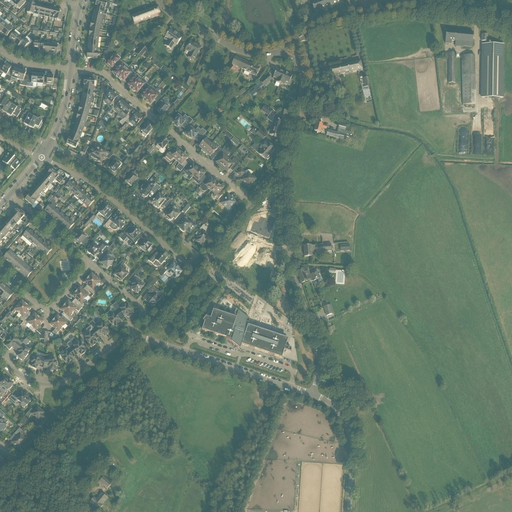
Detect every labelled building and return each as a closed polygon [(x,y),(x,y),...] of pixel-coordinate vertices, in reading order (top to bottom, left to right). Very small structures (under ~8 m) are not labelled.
[(19,10),(26,2),(23,0),(19,0),(15,5),(19,10)] [(329,7),(326,0),(314,0),(315,1),(311,3),(314,12),(329,7)] [(95,6),(105,10),(107,10),(108,11),(110,5),(107,4),(102,2),(100,2),(97,1),(95,6)] [(27,13),(33,15),(33,14),(35,6),(35,5),(29,4),(27,13)] [(94,12),(103,15),(106,15),(107,10),(105,10),(95,6),(96,7),(95,10),(94,12)] [(134,25),(156,16),(161,15),(157,6),(153,8),(152,8),(131,16),(134,25)] [(57,11),(55,19),(55,20),(61,22),(63,12),(57,11)] [(93,17),(93,18),(102,20),(105,21),(106,15),(103,15),(94,12),(94,15),(93,17)] [(104,26),(105,21),(102,20),(93,18),(92,23),(101,25),(104,26)] [(3,23),(0,26),(0,31),(2,33),(7,27),(9,25),(4,21),(3,23)] [(90,29),(91,29),(90,30),(100,31),(101,25),(92,23),(91,23),(91,26),(90,29)] [(7,37),(12,31),(7,27),(2,33),(7,37)] [(171,29),(164,39),(167,42),(164,46),(172,51),(176,45),(177,45),(181,39),(182,37),(177,34),(177,33),(176,34),(175,33),(175,32),(171,29)] [(14,43),(18,37),(20,35),(15,30),(13,33),(14,33),(9,39),(14,43)] [(472,47),(472,38),(473,33),(446,30),(446,35),(445,44),(451,44),(451,41),(455,41),(455,46),(463,47),(463,46),(472,47)] [(18,47),(24,40),(25,39),(21,35),(20,35),(18,37),(14,43),(18,47)] [(30,48),(30,45),(29,44),(24,40),(18,47),(19,45),(24,49),(25,49),(29,50),(30,48)] [(29,50),(29,51),(30,49),(33,49),(33,51),(39,52),(40,43),(35,42),(34,41),(32,42),(31,45),(30,45),(30,48),(29,50)] [(196,56),(201,47),(190,41),(187,46),(185,50),(190,53),(188,58),(194,61),(196,56)] [(61,45),(58,45),(52,43),(52,46),(51,53),(57,54),(57,51),(60,51),(61,45)] [(502,98),(503,45),(482,44),(481,98),(502,98)] [(146,52),(147,51),(142,46),(136,54),(141,58),(143,56),(146,52)] [(120,59),(117,55),(115,57),(114,56),(114,57),(113,56),(110,59),(111,60),(108,63),(107,64),(112,68),(114,66),(116,67),(121,62),(119,60),(120,59)] [(462,105),(476,105),(474,55),(461,56),(462,105)] [(235,57),(232,65),(245,71),(244,71),(256,76),(260,68),(235,57)] [(339,79),(338,75),(362,70),(361,66),(360,61),(329,68),(331,76),(332,80),(339,79)] [(123,64),(121,62),(116,67),(118,69),(117,71),(114,74),(117,76),(116,77),(118,79),(129,67),(124,63),(123,64)] [(10,70),(11,68),(6,65),(5,65),(6,65),(4,68),(1,66),(2,65),(1,65),(0,66),(0,74),(2,76),(3,74),(6,76),(10,70)] [(231,65),(223,74),(228,78),(235,69),(231,65)] [(130,79),(134,74),(132,72),(133,71),(129,67),(118,79),(120,81),(121,80),(124,82),(126,79),(128,77),(130,79)] [(5,77),(4,79),(10,81),(16,83),(17,80),(20,71),(14,69),(14,70),(13,73),(10,70),(6,76),(5,77)] [(280,84),(284,73),(276,70),(273,78),(277,79),(276,82),(280,84)] [(26,74),(26,73),(20,71),(17,80),(20,81),(19,85),(26,87),(26,84),(27,84),(27,81),(28,77),(25,76),(26,73),(26,74)] [(284,73),(280,84),(282,85),(283,86),(284,84),(290,86),(292,81),(290,80),(292,76),(288,75),(288,74),(285,73),(284,73)] [(37,84),(38,75),(32,74),(31,75),(32,75),(31,78),(28,77),(27,81),(27,84),(26,84),(26,87),(33,88),(33,87),(37,88),(37,84)] [(136,76),(134,74),(130,79),(132,81),(130,83),(128,85),(130,87),(129,88),(132,90),(142,79),(137,75),(136,76)] [(44,76),(38,75),(37,84),(43,85),(43,86),(46,86),(46,85),(47,80),(47,79),(44,79),(44,76)] [(264,86),(272,79),(269,75),(254,88),(257,92),(263,86),(264,86)] [(54,77),(47,76),(47,79),(47,80),(46,85),(51,85),(51,89),(56,90),(57,80),(57,81),(53,80),(53,77),(54,77)] [(84,86),(94,87),(94,81),(96,81),(96,78),(97,78),(97,77),(89,76),(89,80),(84,80),(84,86)] [(213,84),(217,81),(211,76),(208,80),(213,84)] [(189,86),(192,79),(187,77),(184,84),(189,86)] [(143,91),(148,85),(146,84),(146,83),(142,79),(132,90),(134,92),(135,91),(137,93),(139,91),(141,89),(143,91)] [(142,96),(141,97),(143,98),(143,99),(143,100),(145,102),(155,90),(151,86),(150,87),(148,85),(143,91),(145,92),(143,94),(143,95),(142,96)] [(157,102),(159,100),(161,97),(159,95),(160,94),(155,90),(145,102),(147,104),(148,103),(150,105),(153,102),(153,103),(154,100),(157,102)] [(109,91),(104,97),(107,99),(105,101),(106,103),(105,104),(109,107),(108,108),(110,110),(115,104),(114,103),(115,102),(115,101),(115,100),(117,97),(112,93),(111,94),(109,91)] [(162,116),(163,116),(164,114),(163,114),(170,106),(169,105),(167,103),(168,102),(168,101),(168,100),(168,99),(167,99),(167,98),(166,98),(165,98),(164,98),(164,99),(163,99),(157,106),(159,108),(157,111),(160,114),(160,115),(161,116),(162,116)] [(8,101),(8,100),(8,99),(7,99),(6,99),(5,99),(4,100),(4,101),(3,100),(0,103),(0,106),(3,109),(2,111),(6,114),(12,105),(8,102),(8,101)] [(120,114),(127,106),(122,101),(118,106),(115,104),(110,110),(108,113),(109,113),(108,114),(112,116),(114,112),(113,112),(114,111),(117,114),(118,113),(120,114)] [(17,108),(12,105),(6,114),(11,117),(12,115),(17,117),(16,118),(21,112),(20,111),(20,110),(21,109),(21,108),(20,108),(20,107),(19,107),(18,107),(17,107),(17,108)] [(120,114),(118,116),(119,117),(122,120),(119,122),(122,126),(122,125),(123,126),(123,125),(130,117),(128,115),(130,113),(132,110),(127,106),(120,114)] [(268,116),(272,112),(264,106),(261,111),(268,116)] [(88,115),(90,109),(80,107),(78,112),(88,115)] [(29,114),(29,113),(29,112),(28,112),(27,112),(26,112),(25,112),(25,113),(24,114),(23,113),(20,120),(25,122),(24,124),(28,127),(33,117),(29,115),(29,114)] [(83,115),(78,114),(77,114),(78,114),(76,119),(86,122),(88,117),(83,115)] [(130,117),(123,125),(125,127),(126,128),(128,125),(129,124),(132,127),(133,126),(135,127),(142,119),(137,114),(134,117),(132,117),(131,118),(131,117),(130,117)] [(188,118),(185,115),(182,119),(178,116),(172,123),(175,125),(174,126),(177,128),(180,125),(181,127),(185,122),(189,126),(193,121),(189,117),(188,118)] [(38,119),(33,117),(28,127),(33,129),(35,127),(39,129),(43,123),(41,122),(42,121),(42,120),(42,119),(41,119),(41,118),(40,118),(39,118),(39,119),(38,119)] [(84,128),(86,122),(76,119),(77,120),(75,124),(75,125),(84,128)] [(281,132),(281,131),(283,123),(279,122),(279,121),(274,120),(271,129),(268,133),(270,134),(270,135),(274,136),(274,137),(279,138),(280,138),(280,137),(279,137),(281,132)] [(143,122),(138,127),(142,130),(141,131),(143,133),(141,134),(145,138),(152,130),(153,129),(154,128),(153,127),(153,126),(152,126),(151,127),(148,124),(146,125),(143,122)] [(326,129),(327,126),(323,125),(316,123),(314,131),(320,133),(322,128),(326,129)] [(84,128),(75,125),(75,124),(75,125),(73,130),(73,129),(73,130),(82,133),(84,128)] [(345,130),(346,126),(340,124),(337,133),(328,130),(326,136),(343,140),(346,130),(345,130)] [(198,135),(201,138),(204,135),(206,132),(202,129),(201,131),(198,128),(195,132),(191,128),(185,134),(186,135),(185,135),(188,138),(189,138),(191,139),(192,138),(194,139),(198,135)] [(80,138),(82,133),(73,130),(73,129),(73,130),(71,135),(80,138)] [(258,132),(254,129),(251,133),(255,136),(256,135),(262,141),(266,137),(259,131),(258,132)] [(80,138),(71,135),(69,140),(69,139),(69,140),(78,143),(80,138)] [(204,153),(211,145),(206,140),(208,138),(204,135),(201,138),(198,142),(201,144),(199,147),(202,150),(201,150),(204,153)] [(158,151),(160,153),(162,154),(163,154),(164,153),(165,152),(165,150),(165,149),(164,148),(169,143),(166,140),(166,139),(166,138),(165,137),(164,137),(163,137),(162,139),(156,147),(159,150),(158,151)] [(76,149),(78,144),(78,143),(69,140),(66,145),(76,149)] [(101,150),(93,145),(94,141),(92,140),(90,142),(89,146),(88,147),(91,148),(93,149),(89,156),(91,157),(91,158),(92,158),(91,159),(93,160),(94,160),(101,150)] [(211,145),(204,153),(207,155),(210,157),(212,155),(213,154),(216,157),(219,153),(222,150),(218,147),(213,143),(211,145)] [(275,150),(267,143),(265,145),(264,144),(260,149),(257,147),(254,150),(265,160),(266,160),(268,160),(270,158),(270,156),(269,156),(270,156),(269,156),(275,150)] [(179,151),(177,149),(173,153),(171,151),(167,155),(164,158),(168,162),(169,162),(172,159),(173,159),(176,161),(182,154),(182,152),(180,151),(179,151)] [(106,153),(101,150),(94,160),(95,160),(95,161),(97,163),(97,162),(98,162),(99,162),(98,162),(99,161),(101,163),(105,157),(106,158),(109,160),(114,154),(111,152),(110,154),(108,152),(106,153)] [(221,168),(228,160),(225,158),(228,155),(223,150),(217,156),(220,159),(217,163),(219,165),(219,166),(221,168)] [(6,157),(2,162),(7,166),(5,167),(9,170),(10,168),(11,167),(15,170),(20,164),(14,158),(14,157),(10,153),(6,157)] [(182,154),(176,161),(178,163),(178,165),(176,168),(176,169),(180,172),(183,169),(186,165),(184,163),(187,158),(185,156),(185,155),(183,154),(182,154)] [(111,159),(108,163),(111,166),(109,168),(112,171),(111,172),(112,173),(112,174),(113,174),(114,173),(116,172),(115,172),(122,164),(118,161),(117,162),(115,161),(114,162),(111,159)] [(239,164),(234,159),(231,163),(228,160),(221,168),(224,171),(225,170),(227,172),(231,168),(234,170),(239,164)] [(187,179),(189,180),(188,180),(189,181),(192,177),(199,169),(197,167),(196,167),(195,168),(193,165),(192,166),(190,169),(187,167),(185,169),(183,172),(189,176),(187,179)] [(59,184),(60,184),(61,182),(64,184),(68,179),(65,177),(63,181),(58,177),(59,176),(51,169),(47,174),(55,180),(59,184)] [(205,179),(202,176),(204,174),(202,172),(202,171),(199,169),(192,177),(193,177),(195,179),(194,180),(199,185),(205,179)] [(246,175),(245,174),(245,173),(241,169),(240,170),(236,174),(241,178),(242,177),(243,178),(241,181),(244,183),(244,182),(246,184),(247,185),(249,187),(251,185),(253,182),(254,182),(256,180),(248,173),(246,175)] [(131,186),(137,179),(136,177),(137,176),(133,172),(127,180),(126,180),(125,181),(125,182),(125,183),(126,184),(127,184),(128,184),(131,186)] [(55,180),(47,174),(48,175),(44,179),(51,184),(54,180),(55,180)] [(47,189),(51,184),(44,179),(41,183),(47,189)] [(213,181),(211,179),(208,183),(206,180),(200,187),(202,188),(202,189),(202,190),(202,191),(203,191),(204,192),(205,192),(205,191),(206,191),(208,189),(211,191),(217,184),(216,184),(217,183),(215,181),(213,181)] [(73,183),(73,182),(71,181),(65,187),(69,192),(76,184),(74,182),(73,183)] [(43,193),(47,189),(41,183),(37,187),(43,193)] [(161,188),(155,183),(153,185),(152,185),(150,186),(149,186),(147,185),(146,186),(145,184),(139,190),(141,192),(143,194),(142,195),(142,196),(144,198),(145,197),(146,197),(149,193),(150,193),(151,192),(155,195),(161,188)] [(78,187),(77,186),(78,186),(76,184),(69,192),(74,196),(80,189),(78,187)] [(217,184),(211,191),(214,194),(213,194),(212,195),(211,196),(211,197),(211,198),(212,198),(212,199),(213,199),(214,199),(215,199),(217,201),(220,197),(222,195),(219,192),(221,190),(222,189),(221,188),(220,187),(220,186),(218,184),(217,184)] [(40,197),(43,193),(37,187),(33,192),(40,197)] [(83,191),(82,191),(82,190),(80,189),(74,196),(79,200),(85,192),(83,190),(83,191)] [(40,197),(33,192),(30,196),(29,195),(36,202),(36,201),(40,197)] [(87,195),(87,194),(85,192),(79,200),(83,204),(90,196),(89,197),(87,195)] [(173,200),(178,194),(176,192),(170,200),(167,198),(165,200),(159,195),(154,201),(154,200),(153,201),(153,202),(151,203),(154,205),(153,206),(155,208),(156,207),(158,209),(161,205),(162,206),(162,207),(164,209),(171,201),(172,199),(173,200)] [(32,206),(36,202),(29,195),(25,200),(32,206)] [(228,195),(220,204),(227,210),(229,213),(232,209),(231,209),(234,205),(233,205),(235,203),(233,201),(234,200),(232,198),(228,195)] [(92,199),(91,199),(92,198),(90,196),(83,204),(88,208),(94,201),(92,199)] [(49,215),(55,208),(57,205),(54,203),(55,202),(55,201),(52,199),(53,199),(52,199),(47,205),(49,206),(45,211),(47,213),(47,214),(48,215),(49,215)] [(104,207),(98,213),(104,217),(105,216),(108,219),(112,214),(109,212),(109,211),(110,210),(107,207),(108,206),(107,205),(106,205),(105,204),(105,205),(103,206),(104,207)] [(185,214),(190,208),(187,205),(182,212),(185,214)] [(169,207),(165,212),(168,214),(166,217),(167,217),(167,219),(168,220),(170,220),(171,221),(173,218),(175,220),(177,218),(179,215),(180,213),(177,210),(176,210),(177,209),(174,206),(172,209),(169,207)] [(54,219),(60,212),(55,208),(49,215),(51,217),(51,216),(54,219)] [(19,211),(17,209),(13,214),(14,214),(20,220),(21,219),(24,215),(26,217),(28,216),(21,210),(19,211)] [(58,223),(65,216),(60,212),(54,219),(57,221),(56,222),(58,223)] [(14,214),(10,218),(16,224),(20,220),(14,214)] [(125,222),(122,219),(123,219),(122,218),(123,218),(119,214),(115,218),(116,219),(114,221),(111,218),(109,220),(105,225),(108,229),(110,227),(112,229),(113,230),(114,230),(115,230),(116,230),(116,229),(117,229),(118,228),(119,229),(119,228),(120,229),(120,228),(121,229),(122,229),(122,228),(123,228),(123,227),(123,226),(123,225),(122,225),(125,222)] [(63,228),(69,220),(65,216),(58,223),(60,225),(61,224),(63,227),(63,228)] [(255,224),(253,233),(270,237),(276,219),(270,217),(267,227),(255,224)] [(13,228),(16,224),(10,218),(6,223),(13,228)] [(184,219),(177,227),(180,229),(179,229),(179,230),(180,230),(180,231),(181,231),(181,232),(182,232),(183,232),(184,232),(185,231),(186,230),(187,231),(190,233),(193,230),(196,226),(192,223),(190,221),(188,223),(187,222),(187,221),(187,220),(187,219),(186,219),(185,219),(184,219)] [(68,231),(74,224),(69,220),(63,228),(65,229),(65,228),(68,231)] [(11,234),(13,232),(11,231),(13,228),(6,223),(2,227),(9,233),(11,234)] [(205,242),(208,238),(207,236),(205,233),(206,232),(207,228),(204,227),(205,226),(203,225),(195,234),(198,237),(198,238),(198,239),(196,241),(198,243),(198,244),(200,245),(203,242),(205,242)] [(0,232),(5,237),(9,233),(2,227),(0,229),(0,232)] [(121,234),(119,236),(120,237),(119,238),(123,242),(127,238),(132,243),(129,246),(132,248),(134,247),(133,246),(137,243),(141,237),(138,235),(140,233),(139,233),(139,232),(136,229),(136,230),(133,228),(131,230),(128,228),(126,230),(122,235),(121,234)] [(31,232),(28,229),(22,236),(27,240),(34,233),(32,231),(31,232)] [(32,244),(38,237),(35,235),(36,234),(34,233),(27,240),(32,244)] [(88,241),(85,239),(86,237),(81,233),(76,239),(75,239),(74,240),(74,241),(74,242),(75,243),(76,243),(77,242),(80,245),(81,244),(84,247),(88,241)] [(234,233),(223,248),(228,253),(229,253),(228,252),(235,246),(243,255),(251,247),(240,237),(238,239),(237,238),(236,239),(233,235),(234,233)] [(40,240),(38,237),(32,244),(36,248),(43,241),(41,239),(40,240)] [(150,244),(148,242),(146,240),(143,243),(141,241),(136,246),(139,249),(139,248),(146,253),(147,251),(149,253),(152,249),(150,247),(151,246),(152,247),(153,245),(150,243),(150,244)] [(47,245),(44,243),(45,242),(43,241),(36,248),(41,252),(48,245),(47,245)] [(92,243),(93,244),(87,251),(87,252),(88,253),(89,254),(90,255),(90,254),(94,257),(98,252),(102,255),(108,247),(102,242),(100,245),(95,241),(92,243)] [(331,251),(331,244),(304,246),(304,257),(312,256),(311,250),(316,250),(316,252),(331,251)] [(46,257),(52,250),(49,247),(49,246),(48,245),(41,252),(46,257)] [(103,255),(100,259),(101,259),(103,261),(101,263),(103,266),(103,267),(105,269),(106,269),(106,268),(107,269),(110,266),(112,266),(113,264),(112,263),(113,262),(110,259),(113,255),(110,253),(113,250),(110,247),(108,249),(107,250),(105,253),(103,255)] [(7,263),(14,255),(10,251),(2,259),(7,263)] [(157,255),(154,253),(148,260),(154,266),(155,266),(156,267),(157,267),(158,267),(159,266),(160,266),(160,265),(161,265),(163,263),(165,262),(165,260),(167,258),(166,257),(166,255),(165,254),(163,254),(162,253),(160,255),(160,254),(159,255),(157,255)] [(12,267),(19,259),(14,255),(7,263),(12,267)] [(17,271),(24,263),(19,259),(12,267),(17,271)] [(263,259),(263,270),(271,270),(271,272),(278,272),(278,264),(274,264),(274,259),(263,259)] [(122,282),(128,274),(125,271),(126,269),(123,266),(124,265),(121,262),(118,265),(116,268),(118,269),(119,270),(116,273),(114,275),(116,276),(118,279),(120,282),(121,281),(122,282)] [(21,275),(28,267),(24,263),(17,271),(21,275)] [(168,264),(161,272),(164,275),(166,271),(167,272),(176,280),(179,276),(179,275),(182,272),(179,269),(177,267),(173,263),(171,266),(168,264)] [(26,279),(33,271),(28,267),(21,275),(26,279)] [(307,267),(297,271),(302,283),(307,280),(312,278),(312,279),(313,281),(317,280),(318,282),(321,280),(322,279),(320,274),(318,275),(317,272),(310,275),(308,270),(307,267)] [(247,268),(240,278),(246,282),(253,272),(247,268)] [(103,284),(94,276),(92,274),(88,278),(97,286),(99,284),(101,286),(102,285),(103,284)] [(138,279),(137,277),(135,276),(129,282),(130,283),(132,285),(131,286),(133,287),(131,288),(132,289),(132,290),(136,294),(136,293),(138,294),(141,290),(144,287),(139,283),(140,281),(140,280),(139,279),(138,279)] [(93,295),(96,292),(94,289),(97,286),(88,278),(84,283),(88,287),(86,289),(93,295)] [(0,296),(2,297),(9,289),(4,285),(0,289),(0,296)] [(84,291),(82,290),(80,287),(76,292),(85,300),(88,297),(90,299),(93,295),(86,289),(84,291)] [(158,294),(152,288),(143,299),(146,302),(147,301),(148,302),(149,304),(150,304),(150,305),(151,305),(152,306),(153,306),(154,306),(154,305),(155,305),(155,304),(155,303),(157,303),(157,301),(158,301),(160,299),(159,298),(163,294),(161,292),(160,291),(158,294)] [(6,302),(13,293),(9,289),(2,297),(6,302)] [(82,309),(85,305),(82,303),(85,300),(76,292),(72,296),(76,300),(74,302),(82,309)] [(19,314),(26,305),(22,301),(12,312),(14,314),(16,311),(19,314)] [(72,305),(71,303),(68,301),(67,302),(64,306),(73,313),(76,310),(79,312),(82,309),(74,302),(72,305)] [(121,309),(115,302),(112,304),(112,303),(110,304),(111,305),(111,306),(122,318),(125,315),(128,318),(132,315),(132,314),(133,313),(128,307),(127,308),(125,305),(121,309)] [(111,306),(110,304),(109,306),(110,307),(109,311),(112,315),(108,318),(110,321),(109,321),(111,324),(114,328),(116,327),(116,328),(120,324),(118,321),(121,318),(122,318),(111,306)] [(23,322),(28,316),(29,315),(27,313),(31,309),(26,305),(19,314),(22,316),(20,319),(23,322)] [(329,305),(323,307),(327,316),(332,314),(334,313),(332,308),(330,308),(329,305)] [(70,322),(73,319),(70,317),(73,313),(64,306),(60,310),(64,314),(62,316),(63,317),(70,322)] [(247,318),(236,309),(233,317),(213,310),(210,318),(206,317),(203,321),(204,322),(203,327),(202,330),(209,332),(215,334),(226,338),(238,347),(239,344),(241,345),(242,345),(248,347),(255,349),(268,353),(268,354),(275,356),(281,358),(283,353),(284,350),(291,352),(291,349),(285,347),(288,339),(287,338),(286,339),(271,333),(264,331),(249,326),(248,325),(249,323),(246,322),(247,318)] [(9,311),(4,316),(7,319),(11,322),(13,319),(9,316),(12,313),(9,311)] [(31,327),(39,318),(34,314),(31,318),(28,316),(23,322),(22,323),(26,326),(28,324),(31,327)] [(61,319),(60,318),(57,316),(56,317),(53,320),(63,328),(65,325),(68,327),(71,323),(70,322),(63,317),(61,319)] [(40,334),(42,331),(38,328),(39,326),(43,321),(39,318),(31,327),(35,330),(40,334)] [(59,333),(63,328),(53,320),(49,325),(55,329),(52,333),(55,336),(58,332),(59,333)] [(90,324),(88,325),(89,325),(98,337),(102,334),(103,335),(104,337),(109,333),(110,332),(109,332),(109,331),(105,326),(103,327),(101,324),(97,328),(95,325),(94,324),(93,324),(92,323),(91,323),(90,323),(90,324)] [(89,334),(85,337),(88,340),(86,341),(91,346),(91,347),(92,346),(93,347),(97,343),(95,341),(94,340),(98,337),(90,327),(86,330),(88,333),(89,334)] [(17,341),(13,337),(11,340),(10,339),(8,341),(5,344),(5,345),(6,346),(5,346),(10,350),(12,347),(16,350),(22,343),(18,340),(17,341)] [(29,351),(25,348),(30,342),(26,338),(22,343),(16,350),(20,353),(17,356),(21,360),(22,360),(23,361),(23,360),(26,357),(28,355),(27,354),(29,351)] [(67,344),(66,345),(68,347),(68,348),(75,356),(75,355),(78,352),(79,353),(81,356),(86,352),(85,352),(86,351),(86,350),(83,346),(81,345),(80,346),(78,343),(74,346),(72,344),(69,346),(67,344)] [(75,356),(68,348),(64,351),(66,353),(62,356),(64,359),(63,360),(64,361),(67,365),(68,366),(69,365),(74,362),(71,359),(75,356)] [(44,368),(45,356),(42,354),(40,358),(35,356),(34,359),(33,359),(30,366),(31,367),(36,369),(38,365),(43,368),(44,368)] [(49,360),(49,356),(45,356),(44,368),(50,367),(50,372),(56,371),(56,370),(57,370),(57,365),(57,363),(55,363),(55,360),(49,360)] [(0,389),(4,393),(2,395),(0,397),(0,404),(1,405),(11,394),(7,391),(7,390),(8,389),(9,389),(12,386),(12,385),(12,384),(9,381),(8,382),(7,381),(7,380),(5,378),(4,379),(4,378),(1,381),(1,380),(0,381),(0,389)] [(20,395),(18,393),(14,397),(12,396),(9,399),(15,405),(18,400),(22,404),(20,405),(23,408),(26,405),(27,406),(27,405),(30,402),(29,400),(30,400),(27,397),(26,397),(25,395),(24,394),(23,395),(21,394),(20,395)] [(40,411),(40,410),(37,407),(32,414),(38,420),(36,424),(36,425),(36,426),(36,427),(37,427),(38,427),(39,427),(39,426),(40,427),(45,422),(44,421),(47,417),(43,415),(44,413),(42,411),(41,411),(40,411)] [(24,446),(24,445),(24,444),(24,443),(26,440),(20,434),(23,431),(19,429),(13,436),(10,440),(14,444),(13,445),(14,445),(13,446),(14,447),(15,447),(16,447),(18,449),(21,446),(22,446),(23,446),(24,446)] [(107,489),(112,484),(103,477),(99,482),(107,489)] [(102,505),(108,498),(101,493),(96,499),(94,497),(90,502),(99,510),(103,505),(102,505)]
